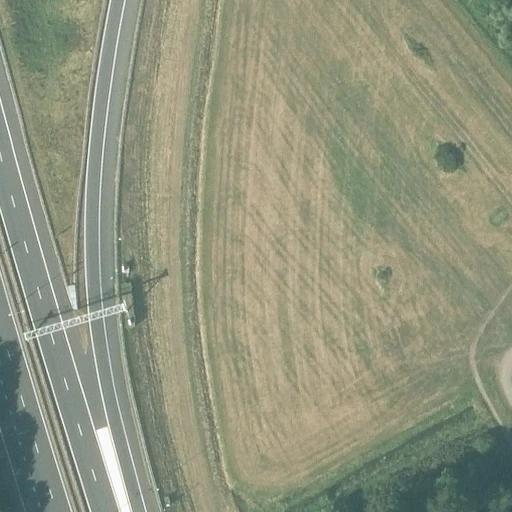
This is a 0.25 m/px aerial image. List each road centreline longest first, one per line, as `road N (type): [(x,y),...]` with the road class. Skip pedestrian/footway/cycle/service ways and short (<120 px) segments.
road 1 (motorway): [(132,511),(94,282),(98,122),(119,0)]
road 2 (unknown): [(206,511),(175,290),(175,176),(193,0)]
road 3 (motorway): [(104,511),(0,164)]
road 4 (motorway): [(0,322),(55,511)]
road 5 (unknown): [(511,449),(473,360),(511,284)]
